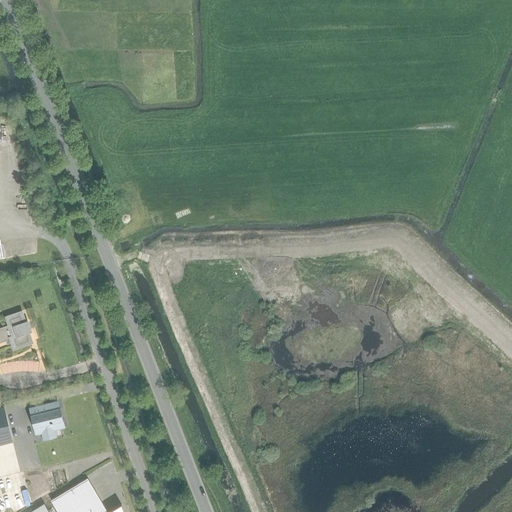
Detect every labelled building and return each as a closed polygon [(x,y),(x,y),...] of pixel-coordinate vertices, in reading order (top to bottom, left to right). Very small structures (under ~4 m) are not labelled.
[(14,346),(30,341),(27,330),(29,329),(27,322),(24,323),(21,312),(7,317),(10,324),(0,327),(0,342),(7,340),(7,341),(9,342),(12,341),(14,346)] [(63,421),(60,407),(59,407),(58,403),(30,410),(31,414),(30,414),(33,428),(41,426),(44,439),(55,437),(53,428),(63,425),(62,421),(63,421)] [(0,406),(0,444),(12,441),(3,406),(0,406)] [(50,500),(57,511),(123,511),(121,504),(108,511),(87,478),(50,500)] [(49,511),(44,503),(28,511),(49,511)]
